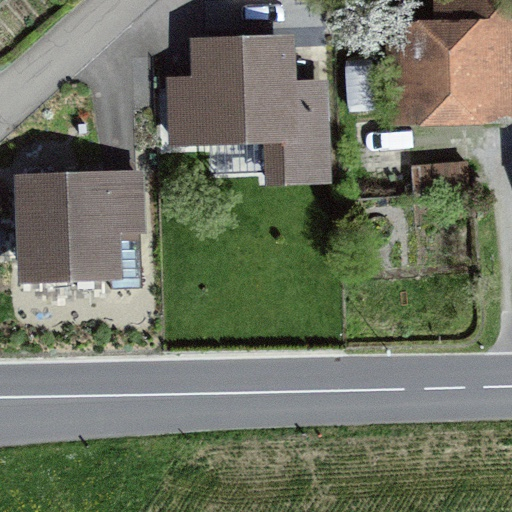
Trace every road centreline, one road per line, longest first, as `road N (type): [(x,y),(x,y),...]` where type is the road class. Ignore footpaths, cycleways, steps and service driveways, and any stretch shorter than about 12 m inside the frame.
road 1 (secondary): [(511,396),(0,409)]
road 2 (residential): [(0,109),(120,0)]
